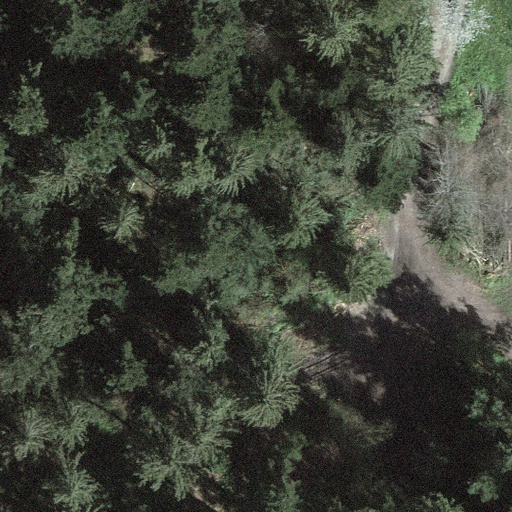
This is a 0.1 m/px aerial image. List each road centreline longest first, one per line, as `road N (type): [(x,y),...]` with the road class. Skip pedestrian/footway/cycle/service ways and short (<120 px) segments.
road 1 (track): [(418,511),(396,451),(382,373),(404,127),(448,0)]
road 2 (track): [(0,432),(301,410),(359,395),(382,373),(511,392)]
